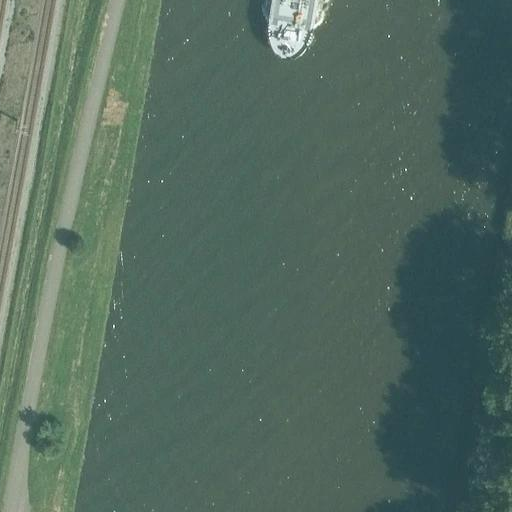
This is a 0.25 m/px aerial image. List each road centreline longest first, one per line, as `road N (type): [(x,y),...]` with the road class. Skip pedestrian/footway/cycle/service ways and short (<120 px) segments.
road 1 (unclassified): [(10,511),(49,295),(118,0)]
road 2 (tertiary): [(479,511),(511,327)]
